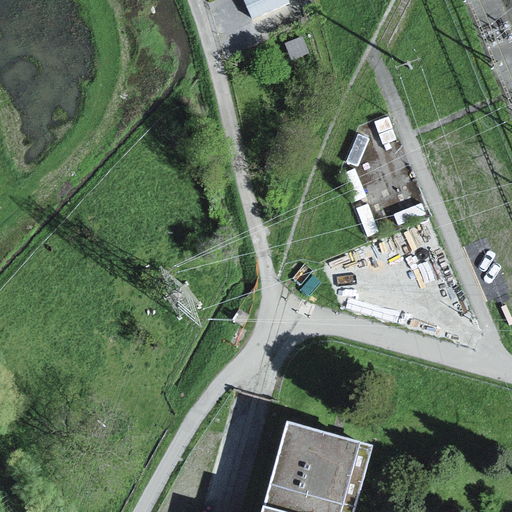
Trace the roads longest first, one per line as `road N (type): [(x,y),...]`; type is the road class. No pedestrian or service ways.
road 1 (track): [(282,311),(194,0)]
road 2 (track): [(142,0),(157,50),(148,73),(0,234)]
road 3 (track): [(282,311),(264,342),(192,415),(141,511)]
road 4 (unclassified): [(511,371),(282,311)]
